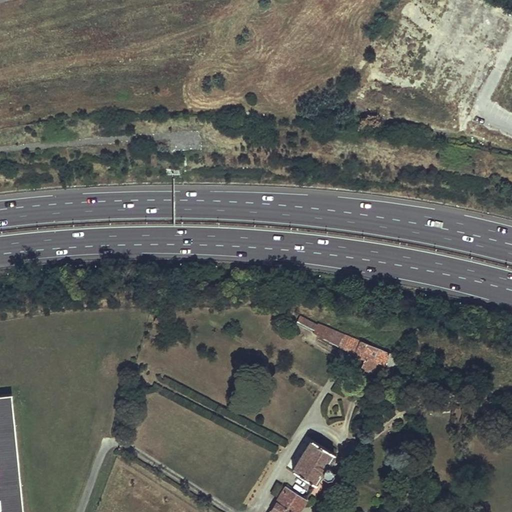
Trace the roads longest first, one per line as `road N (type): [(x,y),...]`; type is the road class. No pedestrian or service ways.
road 1 (motorway): [(511,246),(403,222),(315,214),(194,209),(0,219)]
road 2 (motorway): [(0,249),(231,242),(455,272)]
